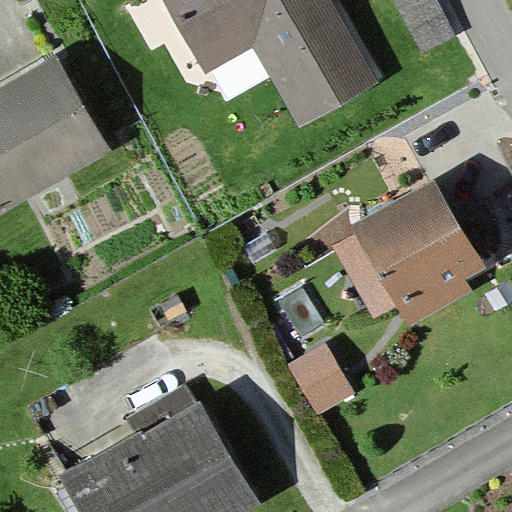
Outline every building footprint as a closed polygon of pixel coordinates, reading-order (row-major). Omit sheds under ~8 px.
[(348,0),(178,0),(211,62),(254,41),(297,125),(389,78),(348,0)] [(78,44),(0,84),(0,205),(127,139),(78,44)] [(451,168),(348,223),(400,318),(502,264),(451,168)] [(292,351),(318,402),(358,382),(332,331),(292,351)] [(222,387),(75,460),(100,511),(253,511),(278,499),(222,387)]
